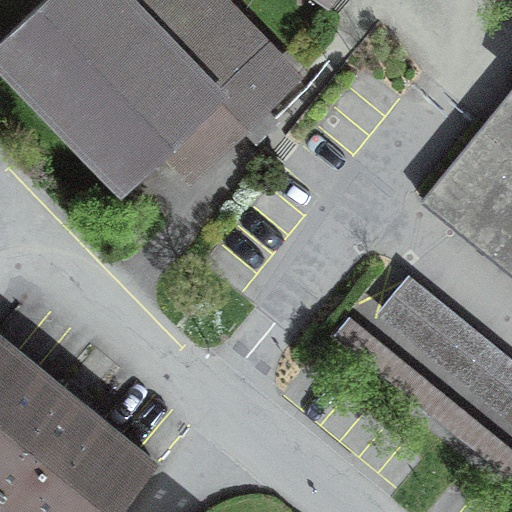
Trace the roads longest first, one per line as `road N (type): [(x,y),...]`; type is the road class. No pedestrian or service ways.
road 1 (residential): [(10,177),(247,419)]
road 2 (residential): [(247,419),(359,511)]
road 3 (residential): [(247,419),(169,511)]
